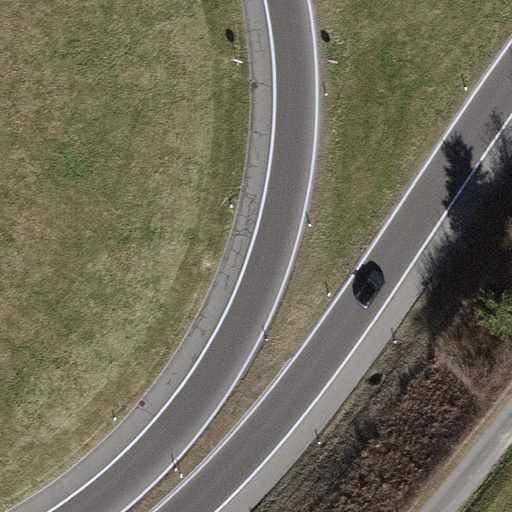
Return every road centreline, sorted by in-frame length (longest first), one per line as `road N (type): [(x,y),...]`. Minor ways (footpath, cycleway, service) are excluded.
road 1 (motorway): [(282,0),(290,144),(261,269),(229,340),(182,413),(80,511)]
road 2 (motorway): [(191,511),(308,380),(511,88)]
